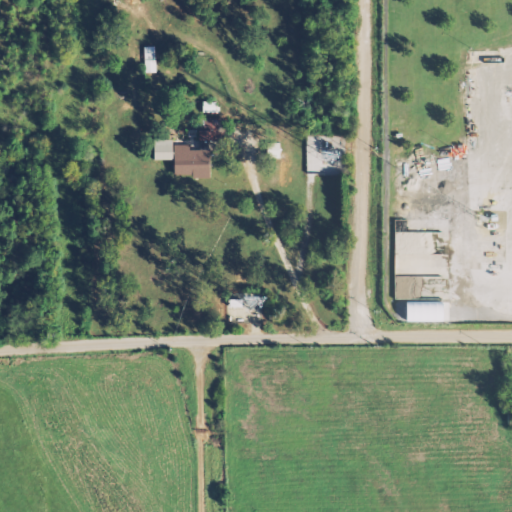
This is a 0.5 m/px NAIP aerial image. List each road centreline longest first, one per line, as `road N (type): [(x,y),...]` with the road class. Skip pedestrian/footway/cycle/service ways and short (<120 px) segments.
road 1 (residential): [(511,334),(0,348)]
road 2 (residential): [(360,336),(363,0)]
